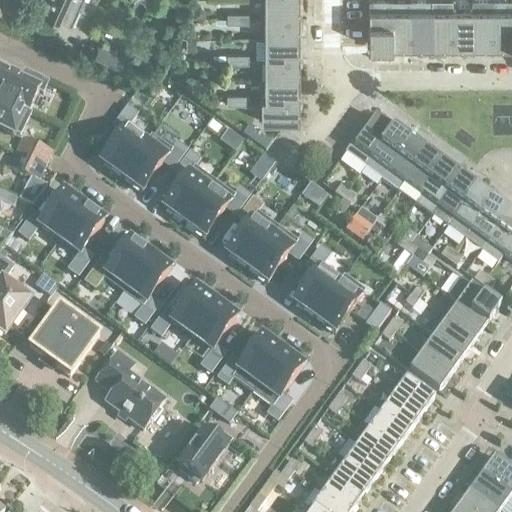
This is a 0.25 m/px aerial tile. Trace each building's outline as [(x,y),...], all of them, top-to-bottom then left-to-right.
[(33,0),(32,4),(74,24),(84,0),(95,0),(33,0)] [(264,0),(264,18),(299,18),(298,0),(264,0)] [(392,0),(370,0),(370,46),(377,46),(377,48),(392,48),(392,0)] [(392,0),(392,48),(412,48),(412,0),(392,0)] [(431,0),(412,0),(412,48),(433,48),(433,11),(431,11),(431,0)] [(453,0),(431,0),(431,11),(433,11),(433,48),(453,48),(453,11),(453,0)] [(453,48),(473,48),(473,0),(470,0),(471,11),(453,11),(453,48)] [(473,0),(473,48),(494,48),(493,0),(473,0)] [(511,0),(493,0),(494,48),(511,47),(511,0)] [(226,23),(237,23),(237,13),(226,13),(226,23)] [(237,13),(237,23),(248,23),(248,13),(237,13)] [(264,18),(264,39),(299,39),(299,18),(264,18)] [(264,39),(264,59),(298,59),(299,39),(264,39)] [(125,56),(98,45),(91,62),(118,74),(125,56)] [(226,63),(237,63),(237,54),(226,54),(226,63)] [(237,54),(237,63),(248,63),(248,54),(237,54)] [(264,59),(264,80),(298,80),(298,59),(264,59)] [(15,134),(20,136),(31,114),(26,112),(36,92),(43,95),(49,83),(24,71),(18,82),(0,73),(0,129),(14,137),(15,134)] [(264,80),(264,98),(264,100),(298,100),(298,80),(264,80)] [(226,104),(237,104),(237,95),(226,95),(226,104)] [(237,95),(237,104),(248,104),(248,95),(237,95)] [(264,100),(264,98),(260,98),(260,121),(298,121),(298,100),(264,100)] [(122,136),(101,165),(121,180),(151,138),(150,138),(148,142),(128,128),(136,117),(127,110),(113,130),(122,136)] [(55,127),(64,131),(70,118),(61,115),(55,127)] [(376,120),(360,142),(357,140),(345,156),(366,171),(393,133),(376,120)] [(64,131),(55,127),(50,140),(59,143),(64,131)] [(393,133),(366,171),(382,182),(410,145),(393,133)] [(266,154),(274,143),(264,136),(256,147),(266,154)] [(151,138),(121,180),(142,195),(163,166),(172,172),(186,153),(176,147),(171,153),(151,138)] [(26,142),(25,143),(19,156),(47,170),(54,156),(26,142)] [(426,156),(410,145),(382,182),(399,194),(426,156)] [(47,170),(19,156),(11,171),(40,185),(47,170)] [(185,182),(163,211),(184,226),(214,184),(194,169),(199,163),(189,156),(175,175),(185,182)] [(415,206),(443,168),(426,156),(399,194),(415,206)] [(274,167),(262,158),(249,176),(261,185),(274,167)] [(432,218),(438,210),(459,180),(443,168),(415,206),(432,218)] [(448,230),(476,192),(459,180),(438,210),(432,218),(442,225),(448,230)] [(214,184),(184,226),(204,241),(225,211),(234,218),(248,199),(239,192),(234,199),(214,184)] [(335,196),(343,202),(349,194),(341,189),(335,196)] [(0,203),(13,210),(18,201),(10,197),(0,192),(0,203)] [(465,242),(492,204),(476,192),(448,230),(465,242)] [(20,236),(29,243),(40,228),(60,243),(85,209),(64,194),(43,223),(34,216),(20,236)] [(351,208),(356,200),(349,194),(343,202),(351,208)] [(247,227),(226,256),(246,271),(276,230),(256,215),(261,208),(252,201),(238,221),(247,227)] [(465,242),(481,254),(509,216),(492,204),(465,242)] [(70,272),(79,279),(93,259),(84,253),(105,224),(85,209),(60,243),(80,257),(70,272)] [(368,220),(376,226),(382,218),(374,213),(368,220)] [(498,266),(504,258),(511,246),(511,218),(509,216),(481,254),(498,266)] [(355,218),(345,232),(361,243),(371,230),(355,218)] [(382,218),(376,226),(384,231),(389,224),(382,218)] [(276,230),(246,271),(266,286),(288,257),(297,264),(311,244),(302,238),(297,245),(276,230)] [(403,241),(397,248),(405,255),(411,247),(410,246),(416,238),(408,232),(402,241),(403,241)] [(99,265),(85,284),(94,291),(102,280),(122,295),(149,258),(129,243),(108,272),(99,265)] [(411,247),(405,255),(422,266),(427,259),(411,247)] [(314,277),(293,306),(314,320),(344,279),(343,278),(340,282),(321,268),(329,257),(320,251),(305,270),(314,277)] [(449,264),(454,256),(447,251),(441,258),(449,264)] [(456,270),(462,262),(454,256),(449,264),(456,270)] [(149,258),(122,295),(142,310),(134,321),(144,327),(158,308),(149,302),(170,273),(149,258)] [(427,259),(422,266),(429,272),(435,264),(427,259)] [(0,334),(4,338),(29,304),(2,284),(13,270),(0,260),(0,334)] [(474,282),(482,288),(487,280),(480,275),(474,282)] [(344,279),(314,320),(334,335),(365,294),(344,279)] [(487,280),(482,288),(490,293),(495,286),(487,280)] [(448,299),(458,306),(488,328),(501,310),(461,282),(448,299)] [(153,332),(162,339),(173,324),(193,339),(217,305),(197,290),(176,319),(167,312),(153,332)] [(417,290),(411,297),(419,303),(425,295),(417,290)] [(413,311),(419,303),(411,297),(406,305),(413,311)] [(238,320),(217,305),(193,339),(213,353),(202,368),(212,375),(226,355),(217,349),(238,320)] [(458,306),(446,323),(476,344),(488,328),(458,306)] [(380,308),(366,328),(376,334),(390,315),(380,308)] [(28,350),(69,379),(98,339),(58,309),(28,350)] [(425,333),(434,340),(464,361),(476,344),(446,323),(438,316),(425,333)] [(393,323),(387,330),(395,336),(400,328),(393,323)] [(389,344),(395,336),(387,330),(382,338),(389,344)] [(231,362),(217,381),(227,388),(232,381),(252,396),(282,354),(262,339),(240,368),(231,362)] [(422,356),(452,377),(464,361),(434,340),(422,356)] [(282,354),(252,396),(272,410),(267,417),(276,424),(291,405),(281,398),(303,369),(282,354)] [(144,433),(166,404),(129,376),(135,368),(118,355),(97,383),(113,395),(106,405),(144,433)] [(439,395),(452,377),(422,356),(409,373),(439,395)] [(363,363),(358,371),(365,377),(371,369),(363,363)] [(365,377),(358,371),(352,379),(360,385),(365,377)] [(393,397),(422,418),(435,400),(406,380),(393,397)] [(334,404),(341,410),(347,402),(339,396),(334,404)] [(381,414),(410,435),(422,418),(393,397),(381,414)] [(218,401),(211,411),(230,425),(237,415),(218,401)] [(336,417),(341,410),(334,404),(328,412),(336,417)] [(369,430),(398,451),(410,435),(381,414),(369,430)] [(208,427),(178,468),(189,476),(187,479),(196,486),(198,483),(201,485),(231,444),(208,427)] [(310,437),(317,443),(323,435),(315,429),(310,437)] [(357,447),(386,467),(398,451),(369,430),(357,447)] [(312,450),(317,443),(310,437),(304,445),(312,450)] [(386,467),(357,447),(345,463),(374,484),(386,467)] [(511,472),(495,459),(482,477),(511,498),(511,497),(511,472)] [(291,462),(286,470),(293,476),(299,468),(291,462)] [(362,500),(374,484),(345,463),(333,479),(362,500)] [(288,483),(293,476),(286,470),(280,478),(288,483)] [(470,493),(495,511),(501,511),(511,498),(482,477),(470,493)] [(333,479),(321,496),(343,511),(353,511),(362,500),(333,479)] [(495,511),(470,493),(458,510),(460,511),(495,511)] [(310,511),(311,511),(343,511),(321,496),(310,511)]
